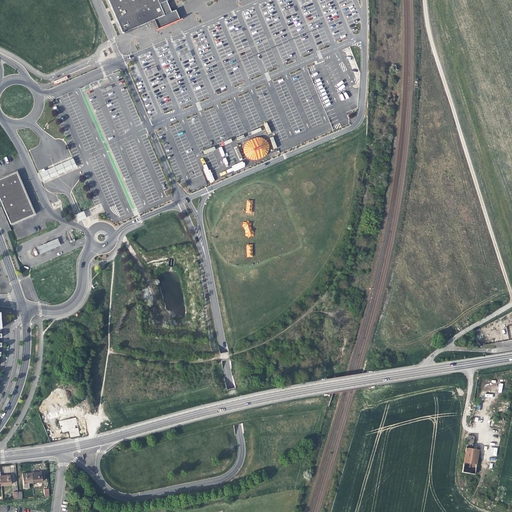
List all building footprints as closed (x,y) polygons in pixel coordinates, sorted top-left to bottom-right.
[(109,0),(123,32),(134,27),(137,25),(138,24),(127,0),(109,0)] [(137,25),(134,27),(137,34),(158,25),(155,18),(151,19),(150,19),(141,0),(127,0),(138,24),(137,25)] [(141,0),(150,19),(151,19),(155,18),(165,14),(160,3),(166,0),(141,0)] [(169,0),(163,3),(166,9),(177,4),(175,0),(169,0)] [(42,178),(43,178),(76,164),(73,157),(39,172),(42,178)] [(0,178),(0,199),(11,224),(13,223),(34,213),(16,172),(0,178)] [(84,210),(75,214),(78,221),(87,217),(84,210)] [(243,222),(244,237),(253,236),(252,221),(243,222)] [(57,238),(37,246),(41,254),(60,245),(57,238)] [(480,346),(485,345),(479,333),(493,325),(495,328),(499,326),(497,323),(501,321),(511,315),(511,311),(473,332),(480,346)] [(506,422),(511,392),(506,391),(504,401),(499,400),(496,416),(501,417),(500,421),(506,422)] [(72,438),(75,437),(72,424),(66,425),(69,438),(72,438)] [(470,436),(467,435),(461,473),(474,475),(478,450),(472,449),(474,437),(470,436)] [(489,455),(496,456),(497,448),(490,447),(489,455)] [(35,473),(31,473),(32,473),(33,483),(42,482),(41,472),(35,473)] [(29,483),(33,483),(32,473),(31,473),(26,474),(22,474),(24,489),(29,489),(29,483)] [(6,475),(0,476),(1,486),(11,485),(10,475),(6,475)]
